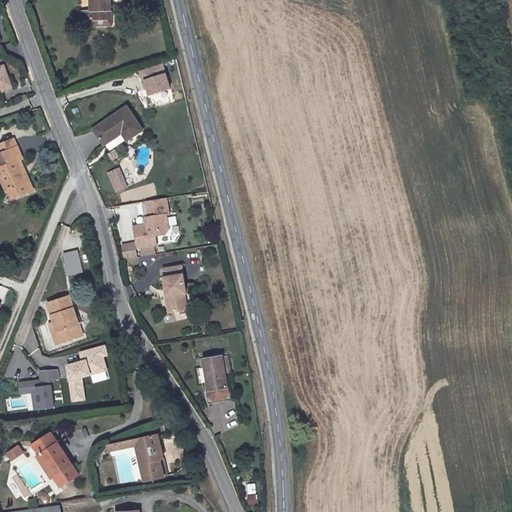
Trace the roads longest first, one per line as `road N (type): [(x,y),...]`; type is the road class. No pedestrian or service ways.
road 1 (residential): [(14,0),(104,228),(125,311),(220,440),(240,511)]
road 2 (secondary): [(281,511),(268,369),(179,0)]
